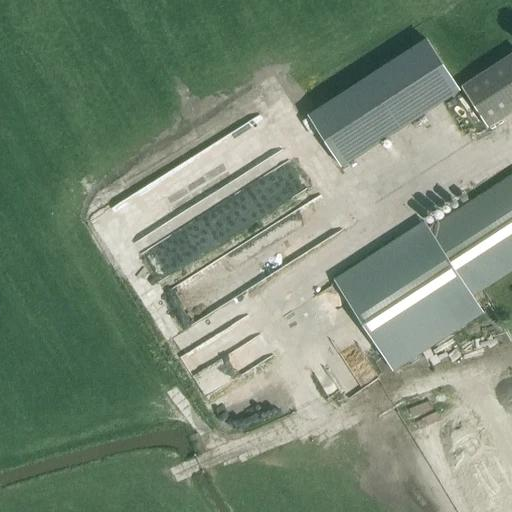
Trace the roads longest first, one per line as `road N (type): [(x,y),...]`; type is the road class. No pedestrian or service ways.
road 1 (track): [(219,458),(511,357)]
road 2 (track): [(47,511),(219,458),(173,390)]
